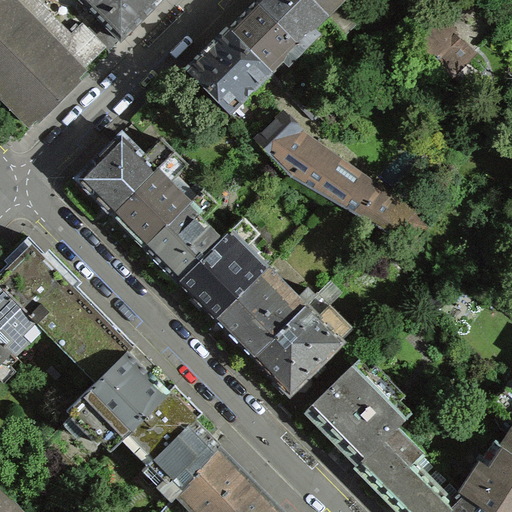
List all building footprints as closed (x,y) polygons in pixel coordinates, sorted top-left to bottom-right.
[(0,0),(0,92),(29,122),(36,115),(40,118),(78,81),(75,77),(82,70),(81,69),(104,46),(82,24),(71,34),(47,10),(50,7),(42,0),(0,0)] [(144,16),(154,7),(147,0),(82,0),(99,17),(88,28),(83,22),(82,24),(104,46),(109,51),(131,29),(144,16)] [(278,53),(289,63),(304,48),(256,0),(238,18),(228,28),(265,66),(278,53)] [(318,33),(308,23),(322,10),(312,0),(256,0),(304,48),(318,34),(318,33)] [(312,0),(322,10),(327,15),(342,0),(312,0)] [(420,43),(466,89),(485,69),(440,23),(420,43)] [(230,110),(242,99),(243,100),(263,80),(271,72),(265,66),(228,28),(220,36),(187,68),(230,112),(231,111),(230,110)] [(296,126),(284,114),(257,140),(292,175),(394,234),(398,230),(411,214),(359,177),(355,183),(334,168),(338,162),(295,132),(296,130),(296,126)] [(87,188),(112,213),(174,152),(161,139),(144,156),(122,133),(76,177),(87,188)] [(188,165),(174,152),(112,213),(125,226),(145,247),(190,202),(171,182),(188,165)] [(179,281),(222,239),(202,219),(218,203),(204,189),(190,202),(145,247),(156,257),(179,281)] [(411,214),(398,230),(410,241),(424,227),(411,214)] [(222,239),(179,281),(193,295),(216,318),(269,266),(256,253),(250,259),(241,250),(259,233),(244,218),(222,239)] [(0,269),(0,283),(43,326),(97,381),(127,351),(135,344),(81,289),(66,273),(70,269),(49,248),(45,252),(28,235),(11,252),(16,257),(9,263),(8,262),(0,269)] [(292,303),(268,278),(274,272),(269,266),(216,318),(228,331),(253,356),(254,355),(307,303),(316,295),(308,287),(292,303)] [(0,340),(14,354),(43,326),(0,283),(0,340)] [(344,341),(342,339),(353,328),(330,304),(319,315),(307,303),(254,355),(266,368),(290,394),(296,387),(299,390),(305,390),(311,384),(311,378),(308,375),(344,341)] [(0,340),(0,375),(18,358),(14,354),(0,340)] [(122,437),(168,392),(167,391),(167,390),(151,373),(150,374),(138,362),(127,351),(97,381),(68,409),(73,414),(72,415),(97,440),(101,437),(111,448),(122,437)] [(358,463),(398,425),(412,411),(359,357),(305,410),(319,423),(358,463)] [(194,419),(202,411),(186,395),(175,385),(168,392),(122,437),(148,464),(150,462),(194,419)] [(511,431),(502,446),(511,452),(511,394),(505,388),(492,401),(511,420),(511,431)] [(172,499),(216,447),(219,444),(203,428),(194,419),(150,462),(165,476),(157,484),(172,499)] [(493,511),(464,492),(461,489),(398,425),(358,463),(384,489),(406,511),(493,511)] [(511,511),(511,452),(502,446),(489,466),(480,460),(461,489),(464,492),(493,511),(511,511)] [(279,511),(248,480),(245,477),(247,475),(231,459),(229,461),(216,447),(172,499),(161,511),(279,511)] [(0,511),(19,511),(0,494),(0,511)]
